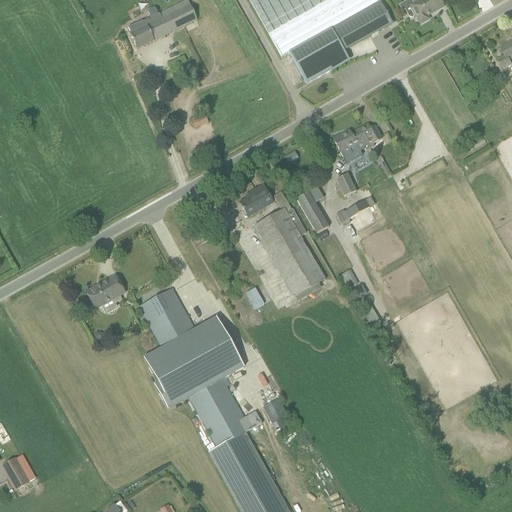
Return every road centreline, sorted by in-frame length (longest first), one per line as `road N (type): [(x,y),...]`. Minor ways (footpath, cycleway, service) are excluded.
road 1 (unclassified): [(0,298),(511,5)]
road 2 (unknown): [(236,0),(305,122)]
